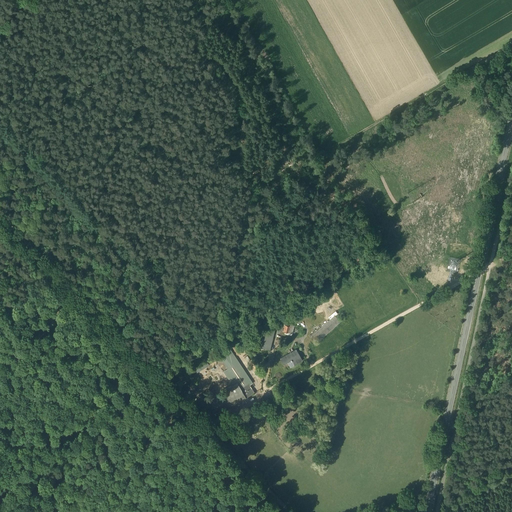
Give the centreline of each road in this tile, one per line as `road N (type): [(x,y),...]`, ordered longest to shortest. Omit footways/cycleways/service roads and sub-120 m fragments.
road 1 (track): [(109,0),(163,77),(190,47),(228,72),(244,100),(243,158),(252,189),(223,309),(163,384)]
road 2 (primary): [(426,511),(511,118)]
road 3 (track): [(511,252),(207,427)]
road 4 (track): [(207,427),(0,217)]
road 5 (track): [(321,154),(511,46)]
road 6 (track): [(321,154),(233,0)]
